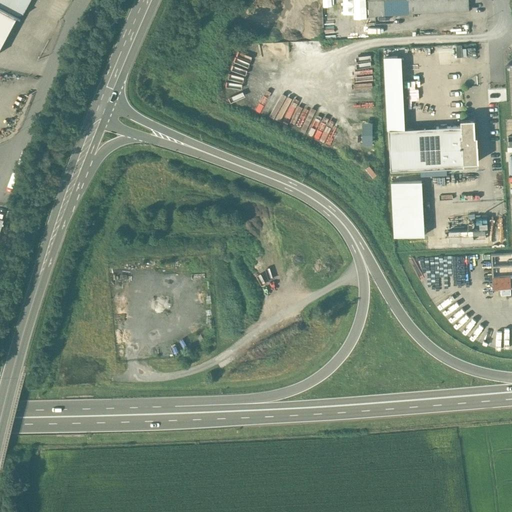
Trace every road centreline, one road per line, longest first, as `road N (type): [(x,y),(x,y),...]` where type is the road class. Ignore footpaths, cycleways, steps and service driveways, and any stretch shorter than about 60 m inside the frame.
road 1 (trunk): [(136,132),(300,193),(343,229),(363,273),(352,340),(319,377),(276,395),(159,407)]
road 2 (trunk): [(0,423),(227,418),(511,398)]
road 3 (trunk): [(511,377),(458,365),(434,350),(396,307),(357,235),(310,190),(104,101)]
road 4 (trunk): [(511,388),(159,407)]
road 5 (secondary): [(0,424),(79,160)]
road 6 (residential): [(85,0),(22,146),(0,177)]
road 7 (unknown): [(496,45),(426,38),(371,43),(326,59)]
road 8 (trunk): [(159,407),(0,409)]
